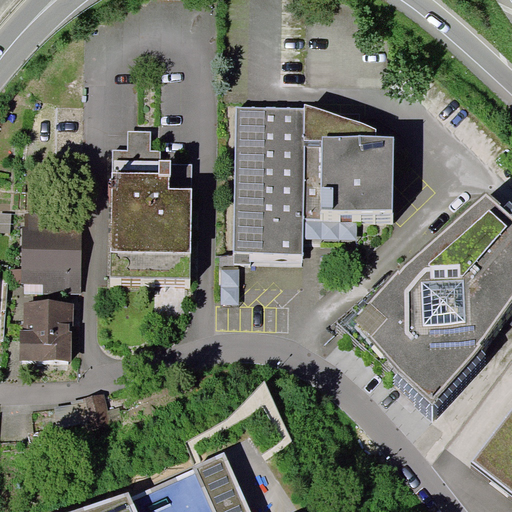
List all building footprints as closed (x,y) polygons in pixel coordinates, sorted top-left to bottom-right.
[(305,108),(236,107),(233,264),(250,264),(250,253),(303,255),(304,219),(321,219),(321,210),(393,211),(394,137),(376,136),(376,129),(365,124),(305,103),(305,108)] [(151,131),(127,131),(127,150),(113,150),(111,277),(190,279),(192,165),(171,164),(171,160),(161,160),(161,151),(151,151),(151,131)] [(501,203),(488,192),(415,256),(400,271),(398,270),(354,319),(371,336),(397,372),(432,404),(481,346),(479,344),(511,299),(511,216),(503,209),(499,205),(501,203)] [(511,203),(510,201),(503,209),(511,216),(511,203)] [(82,212),(24,212),(24,226),(22,226),(21,269),(11,269),(10,284),(25,284),(43,284),(43,294),(81,294),(82,212)] [(12,214),(0,213),(0,232),(11,233),(12,214)] [(24,293),(43,294),(43,284),(25,284),(24,293)] [(74,301),(24,300),(24,330),(21,330),(20,361),(72,361),(72,332),(69,332),(69,323),(73,323),(74,301)] [(103,399),(53,407),(57,430),(107,422),(103,399)] [(511,411),(473,463),(511,492),(511,411)] [(252,511),(225,451),(193,465),(195,468),(131,496),(129,491),(63,511),(252,511)]
